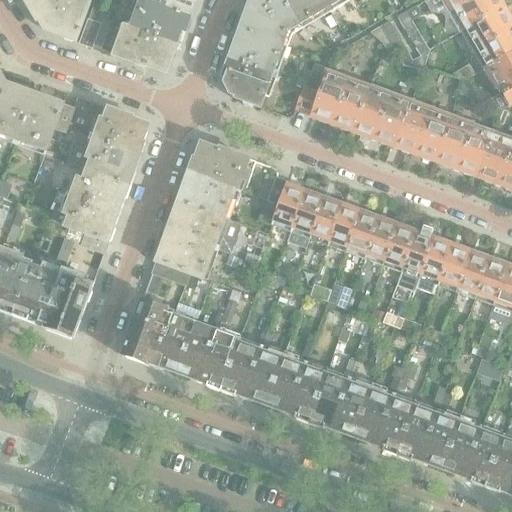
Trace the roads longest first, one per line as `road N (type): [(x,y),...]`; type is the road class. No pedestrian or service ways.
road 1 (residential): [(511,225),(186,109)]
road 2 (tertiary): [(395,511),(77,395)]
road 3 (residential): [(77,395),(186,109)]
road 4 (residential): [(186,109),(47,60),(15,32),(0,4)]
